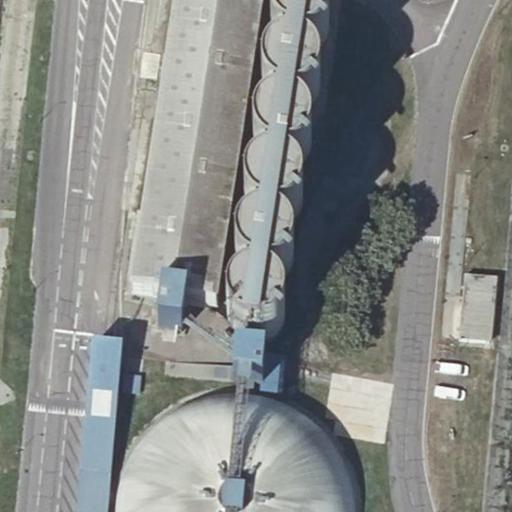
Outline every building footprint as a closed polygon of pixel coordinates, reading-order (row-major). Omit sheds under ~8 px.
[(170,0),(126,299),(215,312),(264,3),(273,4),(273,0),(170,0)] [(322,11),(273,4),(240,218),(225,317),(225,324),(227,332),(229,336),(235,343),(242,348),(246,349),(250,350),(259,351),(263,350),(271,347),(275,345),(281,338),(285,331),(286,326),(287,318),(286,314),(285,309),(281,302),(274,295),(283,291),(291,285),(296,278),(300,269),(300,260),(300,255),(298,248),(293,240),(286,234),(292,232),(297,228),(303,222),(307,214),(309,206),(309,202),(308,193),(305,187),(299,181),(292,176),(301,173),(307,169),(313,163),(316,155),(317,151),(317,143),(315,136),(313,132),(308,126),(302,121),(307,119),(314,113),(319,108),(322,101),(324,92),(324,83),(320,74),(318,70),(312,63),(321,59),(327,52),(329,49),(332,41),(333,33),(331,24),(330,21),(325,14),(322,11)] [(487,276),(457,273),(451,338),(481,341),(487,276)] [(104,511),(114,409),(119,354),(107,352),(88,350),(73,511),(104,511)] [(469,413),(473,364),(443,362),(439,411),(469,413)] [(191,398),(174,405),(154,417),(141,428),(136,434),(131,441),(122,455),(115,470),(112,477),(109,493),(107,510),(107,511),(343,511),(344,511),(343,495),(339,479),(334,464),(322,442),(304,423),(292,414),(278,405),(263,399),(255,397),(239,394),(231,393),(214,394),(198,396),(191,398)]
